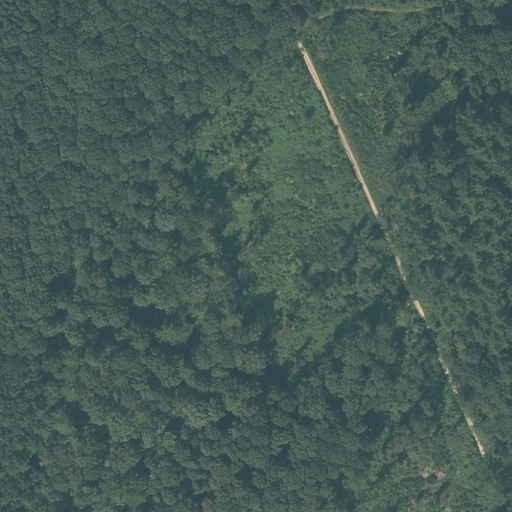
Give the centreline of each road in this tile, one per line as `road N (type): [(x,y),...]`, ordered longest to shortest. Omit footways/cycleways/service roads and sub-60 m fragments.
road 1 (track): [(508,511),(281,0)]
road 2 (track): [(109,511),(168,426),(283,394),(334,325),(407,299)]
road 3 (track): [(53,259),(75,216),(129,160),(296,31)]
